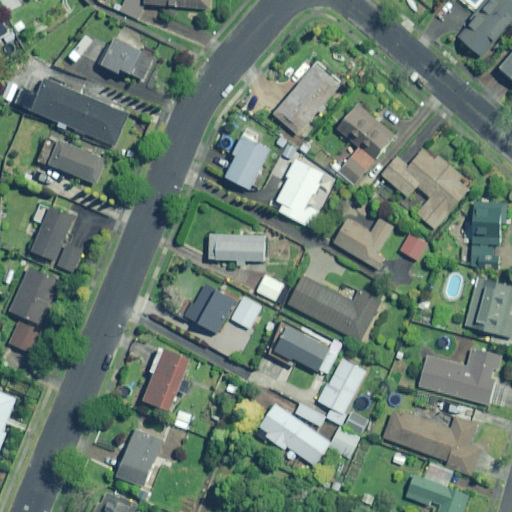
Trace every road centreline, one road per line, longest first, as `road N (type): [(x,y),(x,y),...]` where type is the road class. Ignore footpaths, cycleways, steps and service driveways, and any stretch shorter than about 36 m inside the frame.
road 1 (residential): [(29,511),(185,125),(200,95),(283,0)]
road 2 (residential): [(349,0),(511,143)]
